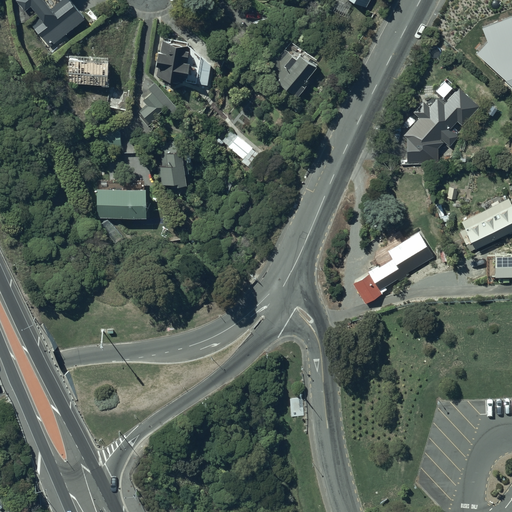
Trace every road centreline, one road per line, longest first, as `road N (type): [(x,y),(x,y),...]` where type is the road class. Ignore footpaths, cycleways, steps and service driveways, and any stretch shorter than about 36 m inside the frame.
road 1 (tertiary): [(419,0),(282,288)]
road 2 (trunk): [(0,387),(61,360),(193,337),(282,288)]
road 3 (trunk): [(282,288),(263,336),(129,443),(107,492)]
road 4 (trunk): [(0,277),(107,492)]
road 5 (unclassified): [(282,288),(315,332),(349,511)]
road 6 (trunk): [(70,511),(0,340)]
